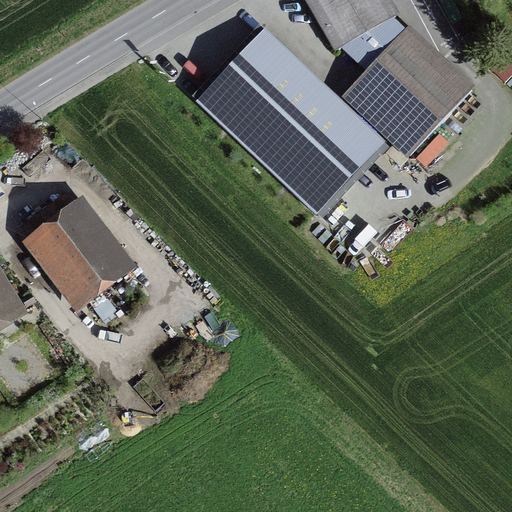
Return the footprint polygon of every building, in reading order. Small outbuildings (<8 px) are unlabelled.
[(410,156),(472,91),(422,44),(406,29),(405,31),(392,20),(396,18),(385,0),(309,0),(339,50),(342,48),(367,72),(356,83),(345,95),(410,156)] [(441,0),(450,21),(462,17),(455,0),(441,0)] [(231,66),(196,103),(316,216),(351,179),(385,143),(265,30),(231,66)] [(420,155),(430,164),(453,138),(444,130),(420,155)] [(20,226),(28,236),(74,201),(67,191),(20,226)] [(74,201),(28,236),(21,241),(76,313),(90,302),(102,318),(114,308),(102,292),(137,266),(82,194),(74,201)] [(0,268),(0,337),(31,319),(0,268)] [(21,298),(27,308),(36,302),(30,292),(21,298)]
